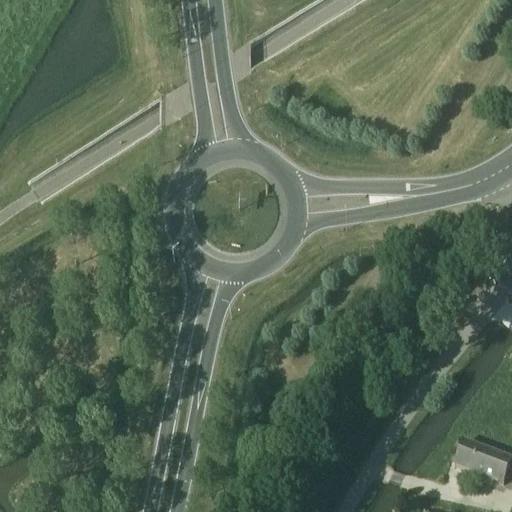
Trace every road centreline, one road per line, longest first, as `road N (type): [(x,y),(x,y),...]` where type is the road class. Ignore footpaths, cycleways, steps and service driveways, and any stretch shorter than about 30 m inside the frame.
road 1 (unclassified): [(511,276),(430,380),(345,511)]
road 2 (primary): [(193,258),(194,292),(149,511)]
road 3 (primary): [(176,511),(234,273)]
road 4 (tertiary): [(448,192),(288,180)]
road 5 (primary): [(187,0),(201,159)]
road 6 (tertiary): [(293,225),(448,192)]
road 7 (primary): [(239,150),(215,0)]
